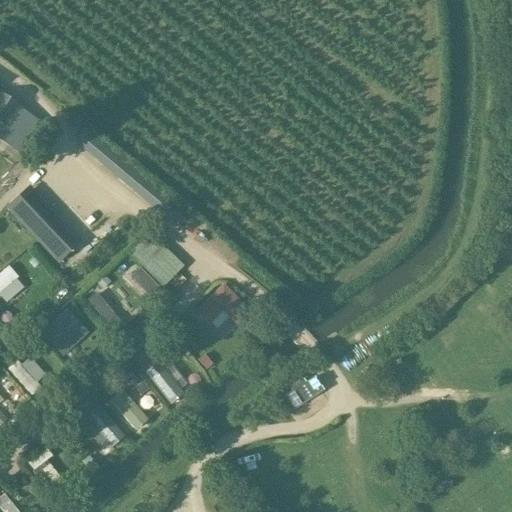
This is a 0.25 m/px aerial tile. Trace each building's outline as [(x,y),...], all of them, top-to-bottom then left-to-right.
[(0,140),(21,155),(42,124),(0,94),(0,140)] [(22,195),(8,208),(59,263),(74,250),(22,195)] [(128,253),(163,286),(183,265),(148,233),(128,253)] [(0,300),(4,305),(24,286),(6,266),(0,271),(0,300)] [(99,280),(80,300),(113,331),(132,311),(99,280)] [(247,311),(222,284),(192,311),(217,339),(247,311)] [(39,332),(62,357),(89,332),(66,307),(39,332)] [(141,373),(169,403),(188,385),(168,363),(164,367),(157,359),(141,373)] [(29,395),(39,386),(17,360),(6,369),(29,395)] [(286,396),(292,406),(321,388),(314,378),(286,396)] [(113,408),(133,432),(147,420),(128,396),(113,408)] [(0,425),(14,412),(0,397),(0,425)] [(73,419),(105,456),(126,438),(94,401),(73,419)] [(0,509),(2,511),(18,511),(5,493),(0,496),(0,509)]
